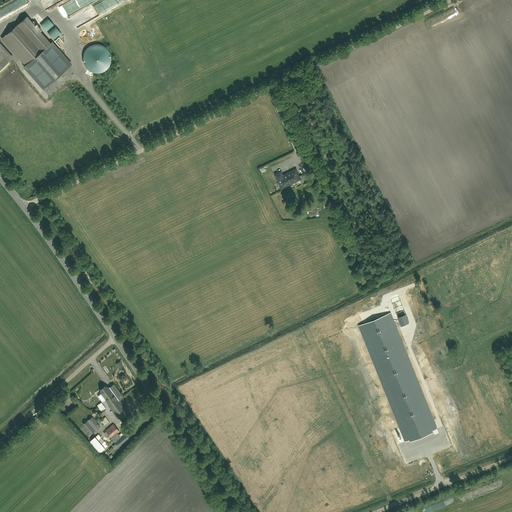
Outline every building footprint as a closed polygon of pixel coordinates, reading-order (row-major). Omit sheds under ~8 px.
[(29,17),(15,30),(40,56),(53,44),(29,17)] [(14,30),(2,39),(26,67),(37,58),(14,30)] [(111,59),(111,54),(110,50),(107,46),(103,43),(98,42),(94,42),(89,44),(85,47),(83,51),(82,56),(83,60),(85,65),(88,68),(92,70),(97,71),(102,70),(106,67),(109,64),(111,59)] [(0,44),(0,69),(12,58),(0,44)] [(282,188),(301,179),(296,169),(283,176),(281,171),(275,174),(282,188)] [(306,210),(308,216),(316,213),(314,207),(306,210)] [(437,428),(390,313),(359,325),(405,441),(409,439),(410,441),(433,432),(432,430),(437,428)] [(98,390),(117,413),(123,408),(117,401),(123,396),(111,380),(98,390)] [(81,425),(89,435),(99,427),(91,417),(81,425)] [(105,432),(110,438),(120,429),(114,423),(105,432)]
